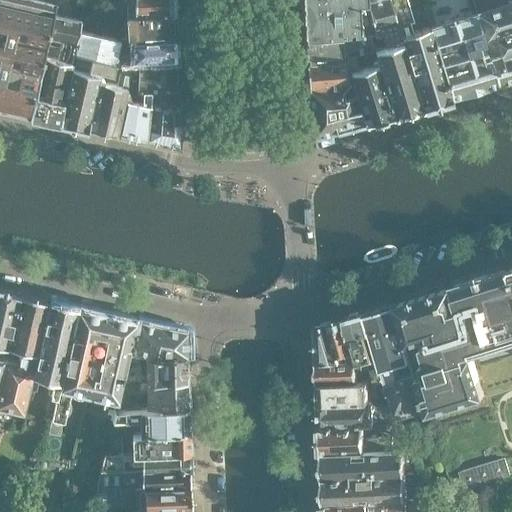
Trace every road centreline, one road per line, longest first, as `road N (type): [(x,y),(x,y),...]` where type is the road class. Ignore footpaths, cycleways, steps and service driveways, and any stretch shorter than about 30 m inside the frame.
road 1 (residential): [(290,167),(201,164),(0,121)]
road 2 (residential): [(511,99),(290,167)]
road 3 (residential): [(303,311),(511,248)]
road 4 (residential): [(0,268),(203,316)]
road 5 (residential): [(311,511),(303,311)]
road 6 (residential): [(203,316),(210,511)]
road 7 (residential): [(303,311),(290,167)]
